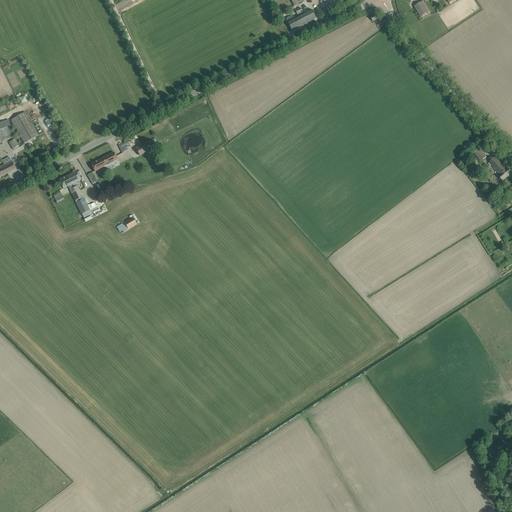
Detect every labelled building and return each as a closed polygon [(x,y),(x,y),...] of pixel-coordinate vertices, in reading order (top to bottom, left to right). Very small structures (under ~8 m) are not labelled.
[(428,12),(421,2),(414,7),(421,17),(428,12)] [(286,19),(290,26),(292,31),(317,18),(313,11),(294,20),(292,16),(286,19)] [(9,111),(14,107),(11,102),(6,106),(9,111)] [(38,136),(36,131),(25,112),(11,120),(24,143),(38,136)] [(4,121),(6,126),(0,128),(0,142),(11,138),(14,136),(7,120),(4,121)] [(20,146),(17,141),(16,138),(9,142),(13,150),(20,146)] [(118,145),(122,153),(129,150),(127,145),(131,143),(130,140),(118,145)] [(151,140),(136,148),(140,156),(155,148),(151,140)] [(478,148),(475,151),(473,152),(481,161),(486,157),(478,148)] [(91,164),(94,171),(95,171),(100,169),(100,170),(118,161),(113,153),(91,164)] [(496,157),(492,160),(489,163),(499,175),(497,176),(502,181),(511,172),(507,168),(507,169),(496,157)] [(0,177),(16,169),(12,161),(0,166),(0,177)] [(68,186),(71,185),(81,180),(77,171),(59,180),(63,189),(68,186)] [(76,200),(80,198),(83,197),(77,186),(72,189),(71,185),(68,186),(75,200),(76,200)] [(64,195),(62,196),(60,192),(53,196),(57,203),(64,200),(63,198),(65,197),(64,195)] [(80,198),(76,200),(77,202),(75,203),(81,215),(82,214),(84,218),(91,215),(89,211),(90,210),(84,198),(81,200),(80,198)] [(137,225),(135,222),(132,217),(116,227),(120,232),(122,231),(123,233),(137,225)]
